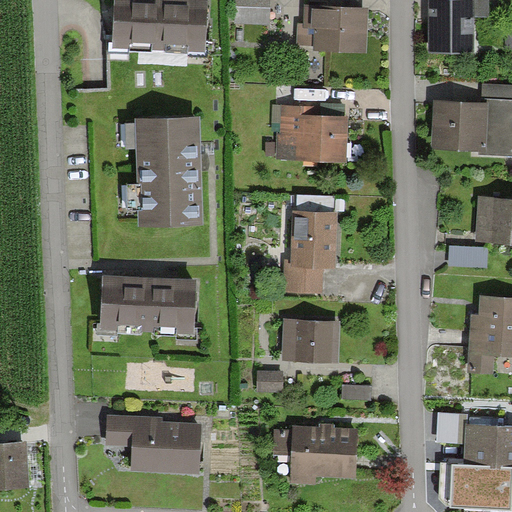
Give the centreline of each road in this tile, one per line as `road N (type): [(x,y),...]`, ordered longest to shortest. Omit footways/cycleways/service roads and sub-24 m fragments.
road 1 (residential): [(43,0),(65,511)]
road 2 (residential): [(400,0),(416,511)]
